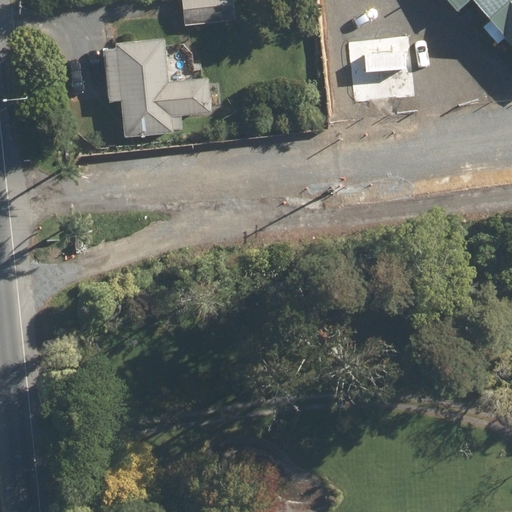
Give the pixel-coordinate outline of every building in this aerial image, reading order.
[(180,0),(184,28),(234,22),(231,0),(180,0)] [(497,46),(503,41),(511,50),(511,0),(443,0),(456,14),(470,2),(489,24),(483,30),(497,46)] [(371,25),(372,39),(351,40),(355,102),(418,98),(413,36),(399,37),(398,23),(371,25)] [(220,65),(222,66),(224,66),(225,66),(228,66),(230,65),(233,63),(235,62),(237,60),(238,57),(239,55),(240,52),(240,49),(239,47),(238,44),(237,42),(235,40),(233,38),(231,36),(228,35),(226,35),(223,35),(220,35),(218,36),(215,37),(213,39),(211,41),(210,43),(209,46),(208,49),(208,51),(209,54),(210,57),(211,59),(213,61),(215,63),(217,64),(220,65)] [(120,103),(123,140),(172,136),(172,132),(181,131),(180,118),(211,116),(208,80),(167,84),(163,42),(115,46),(116,50),(102,51),(106,104),(120,103)]
